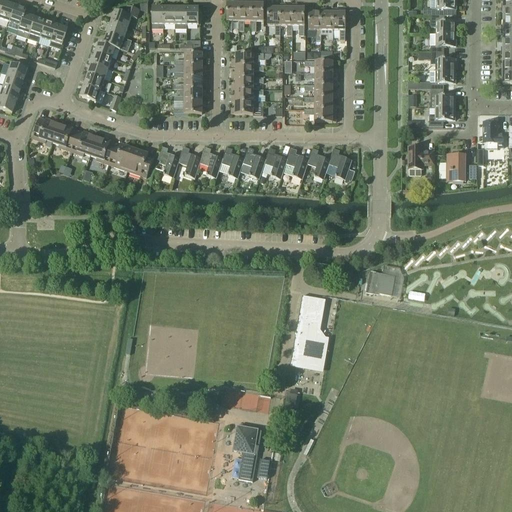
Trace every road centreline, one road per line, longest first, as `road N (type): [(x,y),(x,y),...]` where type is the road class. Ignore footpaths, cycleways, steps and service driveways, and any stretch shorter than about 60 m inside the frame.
road 1 (unclassified): [(19,256),(118,239),(358,252),(377,232),(379,136)]
road 2 (residential): [(315,0),(356,1),(349,137)]
road 3 (residential): [(213,137),(151,138),(63,105)]
road 4 (residential): [(34,0),(93,21),(63,105)]
road 5 (residential): [(213,137),(219,0)]
road 6 (unclassified): [(379,136),(380,0)]
road 7 (residential): [(349,137),(213,137)]
